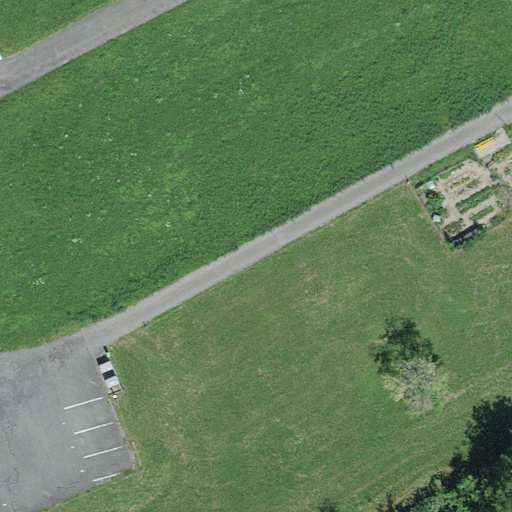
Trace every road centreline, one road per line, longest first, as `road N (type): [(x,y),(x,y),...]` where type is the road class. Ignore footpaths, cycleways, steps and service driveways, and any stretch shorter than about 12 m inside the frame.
road 1 (residential): [(0,365),(89,342),(511,109)]
road 2 (residential): [(0,86),(163,0)]
